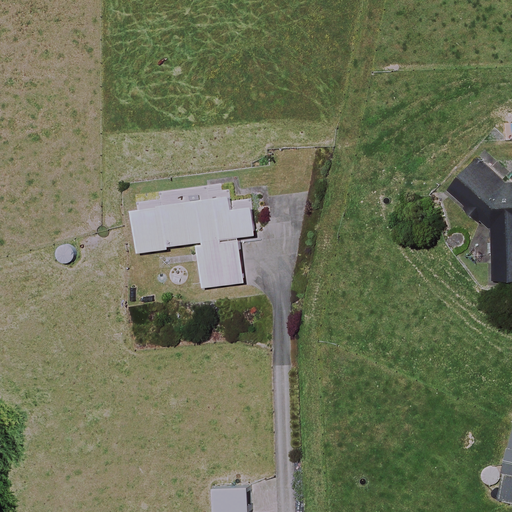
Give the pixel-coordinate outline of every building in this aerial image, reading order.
[(494,279),(511,278),(511,182),(506,183),(477,156),(446,189),(465,207),(465,209),(466,210),(466,212),(467,213),(467,215),(468,216),(469,217),(471,218),(472,219),(473,220),(475,221),(476,221),(478,221),(479,221),(481,221),(493,232),(494,279)] [(233,209),(231,195),(131,211),(138,252),(197,243),(204,288),(247,281),(240,237),(257,234),(253,206),(233,209)] [(78,258),(70,243),(56,250),(63,265),(78,258)] [(511,434),(497,498),(511,501),(511,434)] [(252,511),(252,483),(212,485),(213,511),(252,511)]
